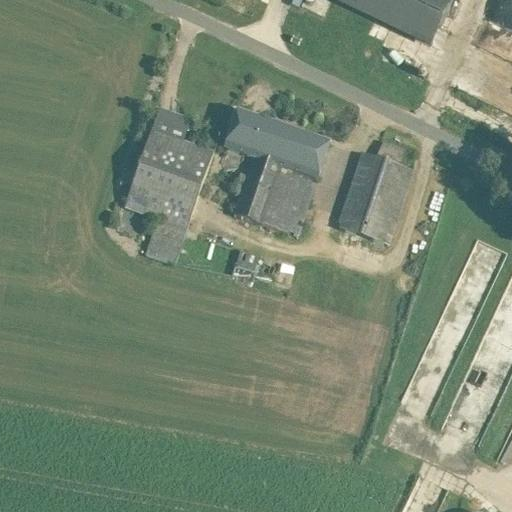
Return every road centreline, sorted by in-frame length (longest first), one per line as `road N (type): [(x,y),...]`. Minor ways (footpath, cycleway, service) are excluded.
road 1 (unclassified): [(511,184),(129,0)]
road 2 (track): [(477,0),(415,138)]
